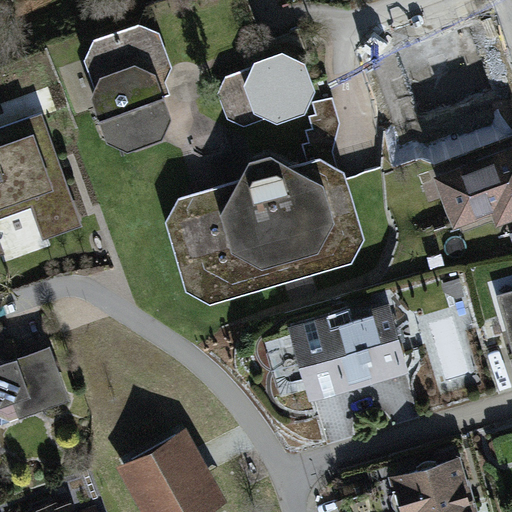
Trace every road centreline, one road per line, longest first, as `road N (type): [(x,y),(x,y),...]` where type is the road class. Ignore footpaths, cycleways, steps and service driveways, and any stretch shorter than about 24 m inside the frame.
road 1 (residential): [(0,317),(82,288),(216,378),(288,477)]
road 2 (residential): [(511,412),(288,477)]
